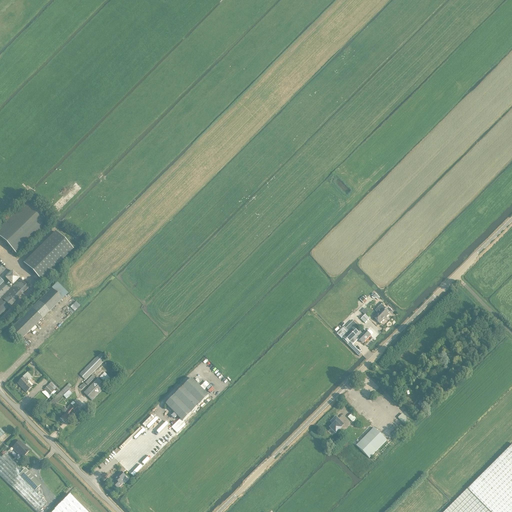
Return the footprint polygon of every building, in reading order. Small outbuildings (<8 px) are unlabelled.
[(56,232),(24,264),(41,281),(72,249),(56,232)] [(5,278),(12,286),(20,279),(12,271),(5,278)] [(0,299),(0,298),(1,298),(10,307),(29,288),(20,279),(10,289),(3,282),(0,284),(0,315),(8,307),(0,299)] [(20,340),(62,299),(51,288),(10,329),(20,340)] [(378,314),(374,318),(380,324),(389,315),(388,314),(389,312),(381,304),(375,311),(378,314)] [(361,320),(365,324),(369,319),(365,315),(361,320)] [(362,335),(360,333),(360,332),(359,330),(360,329),(353,321),(346,329),(345,327),(339,332),(337,335),(359,357),(361,354),(353,345),(358,339),(363,344),(370,336),(366,332),(362,335)] [(85,381),(106,360),(107,359),(101,353),(80,375),(85,381)] [(17,384),(26,393),(32,388),(27,383),(29,381),(32,378),(27,373),(22,378),(23,378),(17,384)] [(115,383),(105,373),(99,378),(110,388),(115,383)] [(95,378),(94,377),(92,375),(85,383),(87,385),(95,378)] [(92,401),(106,387),(98,379),(84,393),(92,401)] [(166,405),(183,422),(209,396),(203,391),(209,385),(206,382),(200,388),(192,379),(166,405)] [(393,389),(397,385),(390,379),(386,383),(393,389)] [(48,386),(54,392),(57,388),(51,383),(48,386)] [(50,396),(54,392),(48,386),(44,390),(50,396)] [(61,391),(49,403),(52,407),(56,403),(64,396),(69,391),(71,389),(70,388),(67,386),(61,391)] [(69,391),(64,396),(67,400),(72,394),(69,391)] [(65,414),(60,419),(64,422),(78,408),(77,408),(79,406),(76,403),(74,405),(72,406),(68,411),(66,409),(66,408),(63,411),(65,414)] [(80,421),(87,413),(90,410),(86,406),(76,417),(80,421)] [(360,414),(366,419),(369,416),(364,410),(360,414)] [(398,418),(405,426),(409,421),(402,414),(398,418)] [(333,425),(330,428),(336,434),(341,428),(343,425),(336,417),(332,421),(335,423),(333,425)] [(356,446),(369,459),(387,441),(374,428),(356,446)] [(353,443),(356,446),(363,439),(360,436),(353,443)] [(19,442),(13,448),(16,450),(15,451),(18,454),(19,453),(23,458),(30,451),(26,447),(25,449),(23,447),(24,446),(19,442)] [(511,511),(511,445),(444,511),(511,511)] [(23,472),(5,454),(1,458),(0,457),(0,475),(36,511),(39,511),(47,505),(34,492),(40,486),(25,470),(23,472)] [(121,481),(126,477),(121,472),(115,479),(116,480),(114,481),(116,482),(113,485),(118,489),(123,483),(121,481)] [(87,511),(71,495),(53,511),(87,511)]
